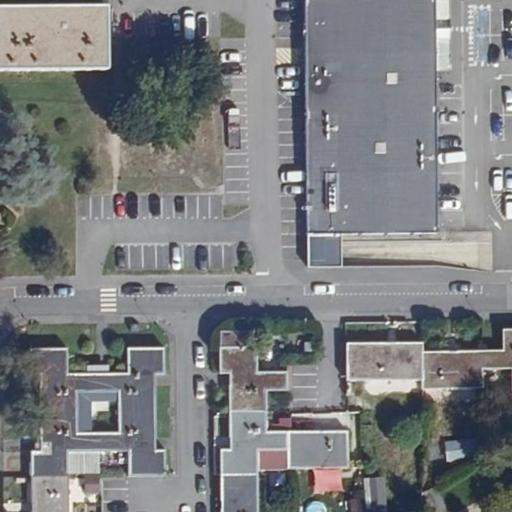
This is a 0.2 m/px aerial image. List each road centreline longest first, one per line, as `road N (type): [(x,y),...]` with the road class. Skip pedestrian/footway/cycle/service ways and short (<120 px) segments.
road 1 (residential): [(511,297),(0,304)]
road 2 (unknown): [(189,301),(196,511)]
